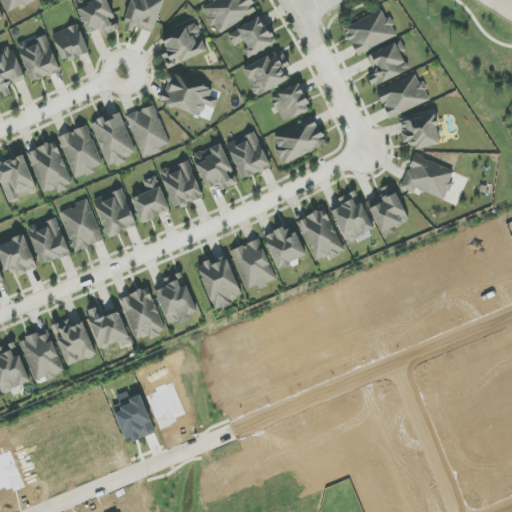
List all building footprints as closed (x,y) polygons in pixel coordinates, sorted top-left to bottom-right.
[(35,0),(1,0),(8,13),(35,0)] [(101,36),(118,30),(107,0),(75,0),(87,34),(99,30),(101,36)] [(153,33),(164,0),(132,0),(123,29),(134,32),(135,28),(153,33)] [(215,0),(204,6),(218,33),(258,13),(251,0),(215,0)] [(399,37),(390,17),(386,19),(382,10),(344,27),(356,55),(399,37)] [(249,57),(275,45),(262,18),(228,33),(234,47),(243,43),(249,57)] [(52,35),(64,63),(90,53),(78,24),(52,35)] [(167,50),(161,52),(168,69),(180,65),(179,63),(208,52),(203,40),(201,41),(195,24),(162,37),(167,50)] [(32,82),(61,71),(46,34),(17,46),(32,82)] [(367,77),(372,87),(409,70),(397,43),(368,56),(375,73),(367,77)] [(26,81),(14,48),(3,52),(4,54),(0,55),(0,99),(13,95),(10,86),(26,81)] [(243,70),(258,97),(289,80),(283,70),(290,66),(286,58),(280,61),(275,52),(243,70)] [(160,103),(201,118),(205,105),(216,109),(219,100),(210,96),(213,89),(171,73),(160,103)] [(389,119),(431,101),(423,81),(419,83),(415,74),(377,91),(389,119)] [(311,109),(299,84),(271,98),(284,123),(311,109)] [(171,146),(155,105),(127,116),(143,157),(171,146)] [(92,125),(109,167),(137,156),(121,114),(92,125)] [(441,145),(435,115),(400,121),(404,143),(412,142),(414,150),(441,145)] [(272,136),(285,164),(327,145),(314,117),(272,136)] [(74,180),(95,173),(93,168),(101,165),(90,127),(60,136),(74,180)] [(227,144),(243,180),(271,167),(255,132),(227,144)] [(75,184),(54,141),(27,154),(46,193),(57,189),(58,192),(75,184)] [(222,191),(239,184),(222,144),(193,156),(207,190),(219,185),(222,191)] [(0,179),(9,203),(38,192),(23,155),(0,164),(0,179)] [(445,201),(452,184),(449,183),(454,171),(415,155),(401,188),(414,193),(416,189),(445,201)] [(175,210),(204,198),(189,160),(160,172),(175,210)] [(170,213),(157,177),(143,181),(147,193),(132,198),(141,223),(170,213)] [(94,200),(109,237),(137,226),(123,189),(94,200)] [(411,223),(395,192),(387,196),(386,193),(367,203),(384,236),(411,223)] [(375,230),(363,202),(357,204),(352,193),(338,199),(341,206),(331,210),(347,243),(375,230)] [(60,212),(76,252),(104,241),(89,201),(60,212)] [(330,259),(345,253),(326,209),(298,221),(316,262),(329,256),(330,259)] [(42,265),(71,255),(57,217),(28,228),(42,265)] [(305,259),(297,227),(267,235),(275,267),(305,259)] [(0,245),(0,257),(7,274),(14,270),(17,277),(38,268),(24,235),(0,245)] [(249,290),(257,286),(259,289),(277,281),(260,239),(232,251),(249,290)] [(226,255),(198,267),(216,310),(244,298),(226,255)] [(187,285),(183,287),(178,274),(165,279),(167,286),(156,290),(170,326),(199,314),(187,285)] [(120,299),(137,340),(149,335),(150,338),(167,331),(148,287),(120,299)] [(102,351),(130,340),(117,309),(100,315),(97,307),(86,312),(102,351)] [(67,366),(97,355),(84,322),(68,327),(66,321),(53,326),(67,366)] [(36,382),(46,378),(47,380),(64,373),(49,330),(21,340),(36,382)] [(0,356),(0,387),(2,394),(30,383),(15,342),(0,347),(0,348),(3,355),(0,356)]
